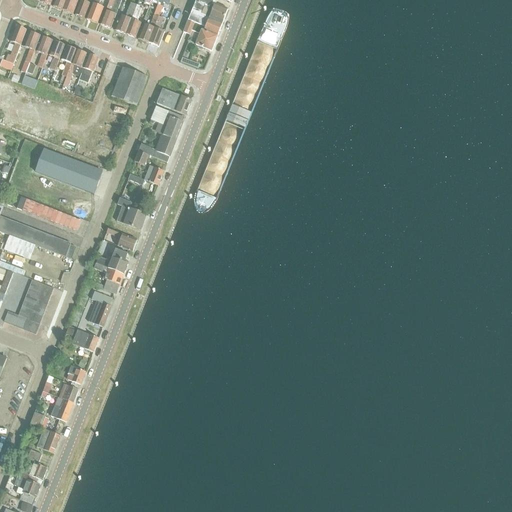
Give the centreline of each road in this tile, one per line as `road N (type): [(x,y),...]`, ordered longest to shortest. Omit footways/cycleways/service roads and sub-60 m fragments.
road 1 (residential): [(44,511),(211,87)]
road 2 (residential): [(44,356),(156,65)]
road 3 (residential): [(156,65),(10,8)]
road 4 (residential): [(0,471),(44,356)]
